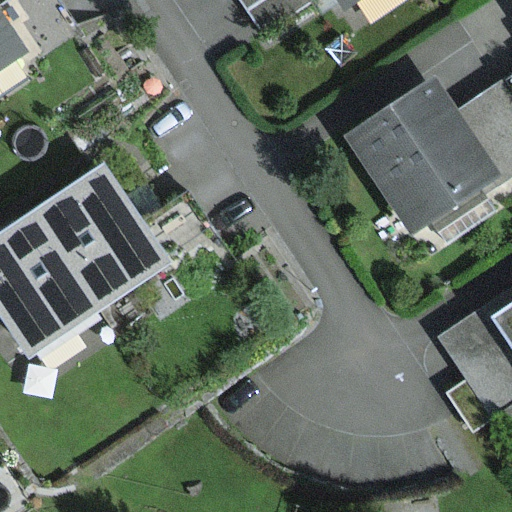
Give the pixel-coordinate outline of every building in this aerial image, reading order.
[(0,65),(17,55),(0,28),(0,65)] [(451,76),(355,144),(428,248),(511,189),(511,162),(476,111),(451,76)] [(511,86),(476,111),(511,162),(511,86)] [(103,175),(40,216),(95,299),(157,258),(103,175)] [(40,216),(0,242),(0,291),(32,340),(95,299),(40,216)]
